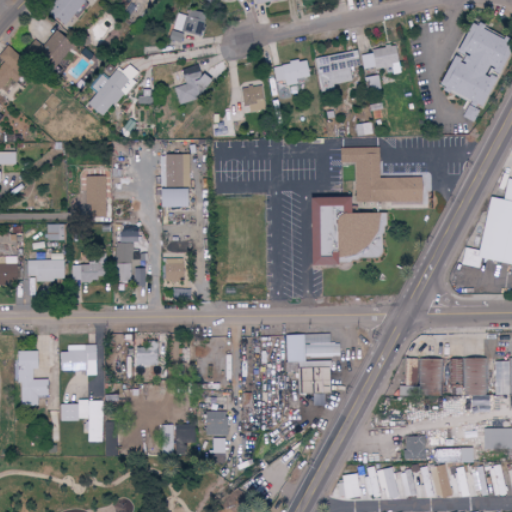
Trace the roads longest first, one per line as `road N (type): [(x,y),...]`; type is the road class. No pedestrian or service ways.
road 1 (residential): [(0,323),(511,315)]
road 2 (tertiary): [(302,511),(511,116)]
road 3 (residential): [(240,43),(455,0)]
